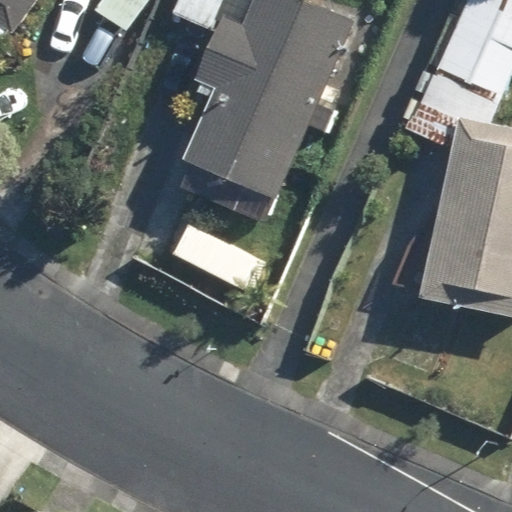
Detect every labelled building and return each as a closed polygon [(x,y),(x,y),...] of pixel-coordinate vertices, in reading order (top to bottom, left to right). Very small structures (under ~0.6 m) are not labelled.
[(0,0),(0,56),(15,34),(22,39),(48,0),(0,0)] [(116,0),(107,14),(134,33),(157,0),(116,0)] [(222,17),(229,0),(185,0),(179,16),(226,36),(232,21),(222,17)] [(286,202),(362,23),(305,0),(229,0),(222,17),(232,21),(226,36),(206,83),(222,90),(191,162),(286,202)] [(511,0),(479,0),(445,73),(508,102),(511,93),(511,0)] [(511,319),(511,129),(465,120),(429,303),(511,319)]
